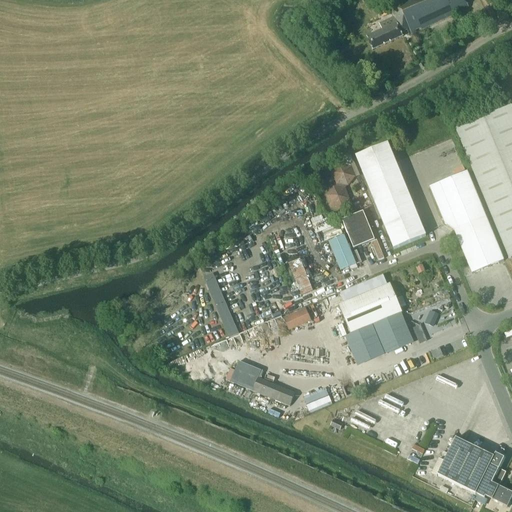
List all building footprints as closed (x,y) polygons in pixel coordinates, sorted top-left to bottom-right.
[(422,29),(469,8),(465,0),(392,0),(387,3),(394,19),(387,23),(386,22),(379,25),(382,31),(367,38),(373,51),(403,37),(401,33),(407,31),(409,35),(416,32),(415,30),(421,27),(422,29)] [(511,107),(511,106),(455,130),(509,259),(511,257),(511,107)] [(394,250),(426,237),(388,144),(356,157),(394,250)] [(354,164),(349,153),(340,156),(344,166),(344,167),(340,166),(333,174),(337,184),(328,196),(332,206),(342,207),(349,199),(345,190),(354,177),(349,165),(354,164)] [(472,274),(504,261),(467,172),(430,188),(445,224),(454,230),(472,274)] [(342,221),(354,250),(375,241),(363,213),(342,221)] [(351,271),(358,268),(344,237),(329,243),(341,271),(350,267),(351,271)] [(384,259),(377,241),(371,243),(379,261),(384,259)] [(289,264),(301,295),(312,290),(300,259),(289,264)] [(425,273),(423,266),(416,269),(419,275),(425,273)] [(431,284),(436,295),(443,291),(438,281),(431,284)] [(351,334),(382,322),(384,327),(390,325),(387,319),(403,313),(391,284),(339,306),(351,334)] [(451,305),(449,299),(442,301),(444,308),(451,305)] [(306,309),(284,318),(289,330),(311,321),(306,309)] [(409,346),(417,343),(410,322),(403,324),(409,346)] [(416,328),(423,344),(430,341),(423,325),(416,328)] [(396,351),(402,349),(394,328),(387,331),(396,351)] [(386,355),(382,341),(376,343),(380,357),(386,355)] [(366,347),(361,348),(365,363),(371,362),(366,347)] [(295,393),(258,378),(253,392),(290,407),(295,393)] [(343,425),(333,420),(330,426),(340,431),(343,425)] [(440,460),(433,474),(476,495),(476,494),(485,499),(487,494),(504,458),(496,454),(494,457),(456,439),(444,462),(440,460)] [(499,469),(487,494),(493,497),(492,500),(508,508),(511,498),(511,493),(499,487),(506,473),(499,469)]
